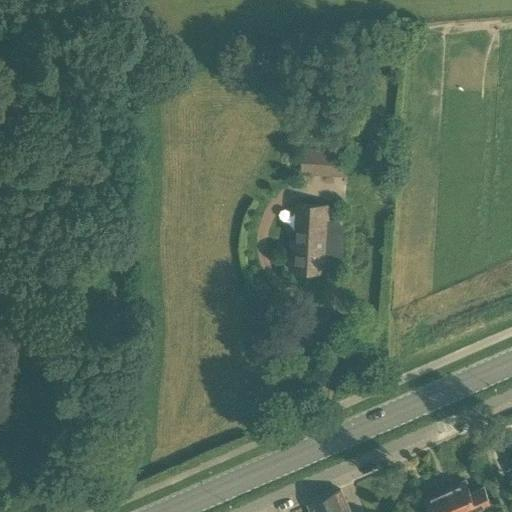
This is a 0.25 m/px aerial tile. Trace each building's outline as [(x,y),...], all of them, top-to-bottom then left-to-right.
[(298,145),(296,172),(337,175),(339,149),(298,145)] [(324,205),(295,202),(294,216),(289,216),(285,267),(319,269),(320,256),(322,256),(330,257),(337,251),(339,226),(333,219),(326,219),(323,218),(324,205)] [(445,489),(454,511),(471,511),(472,511),(490,503),(483,487),(470,492),(465,480),(445,489)] [(311,511),(350,511),(340,489),(308,504),(311,511)] [(454,511),(445,489),(424,497),(430,510),(424,511),(454,511)]
